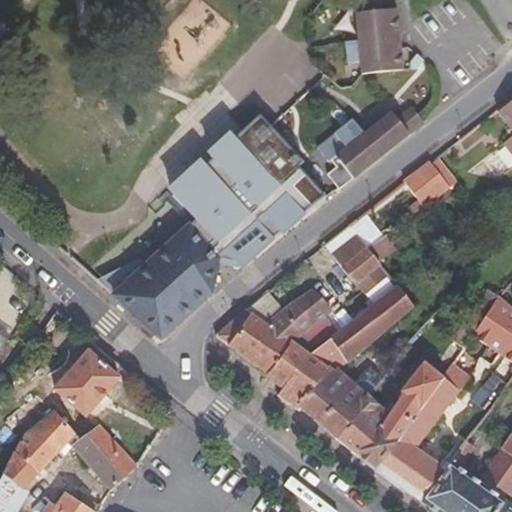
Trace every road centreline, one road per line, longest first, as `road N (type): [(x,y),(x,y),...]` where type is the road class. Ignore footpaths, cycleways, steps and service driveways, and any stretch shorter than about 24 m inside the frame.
road 1 (tertiary): [(156,369),(236,293),(511,78)]
road 2 (secondary): [(156,369),(331,511)]
road 3 (secondary): [(0,231),(156,369)]
road 4 (unknown): [(141,511),(165,459),(212,415)]
